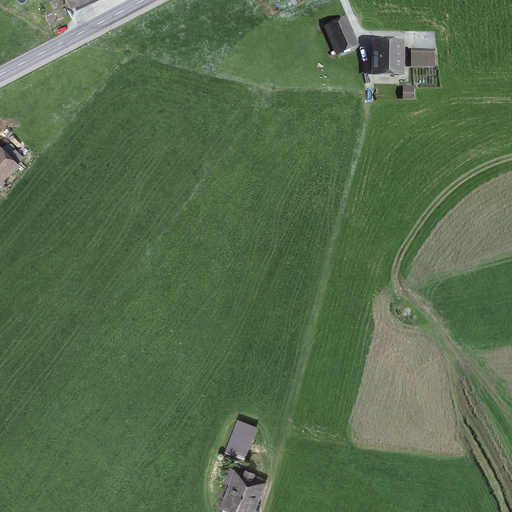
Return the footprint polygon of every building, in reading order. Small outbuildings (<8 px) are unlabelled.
[(340,49),(353,43),(344,21),(331,26),(340,49)] [(379,52),(373,52),(373,70),(378,70),(378,72),(399,72),(400,44),(379,43),(379,52)] [(437,66),(436,50),(411,51),(412,66),(437,66)] [(438,67),(416,67),(416,83),(438,83),(438,67)] [(418,90),(406,90),(406,103),(418,103),(418,90)] [(0,182),(20,163),(0,142),(0,182)] [(257,426),(237,418),(225,451),(244,459),(257,426)] [(244,511),(247,511),(261,478),(252,474),(252,473),(245,470),(242,478),(237,476),(226,504),(244,511)]
